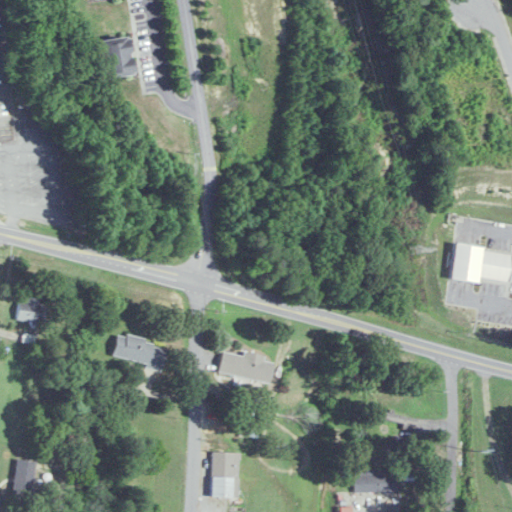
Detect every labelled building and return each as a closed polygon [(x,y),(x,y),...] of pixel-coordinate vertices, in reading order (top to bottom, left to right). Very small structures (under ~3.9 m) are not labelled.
[(102,78),(132,74),(127,37),(97,41),(102,78)] [(509,285),(511,256),(511,251),(454,245),(450,278),(509,285)] [(47,303),(21,296),(14,319),(40,326),(47,303)] [(163,368),(167,345),(117,335),(112,358),(163,368)] [(217,374),(269,384),(273,363),(263,361),(264,358),(222,350),(217,374)] [(238,498),(238,452),(211,452),(211,498),(238,498)] [(35,461),(15,459),(11,497),(31,499),(35,461)] [(398,469),(354,469),(354,491),(398,491),(398,469)]
